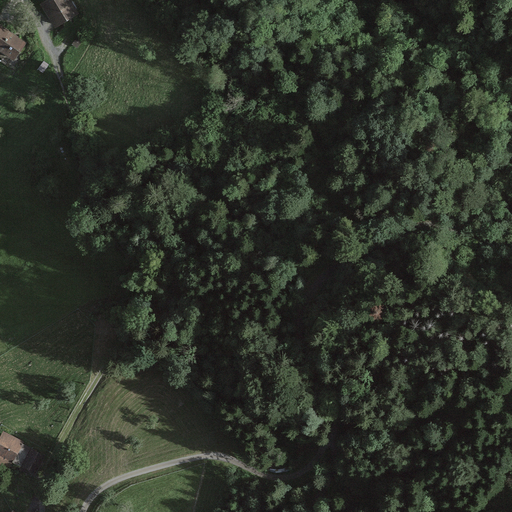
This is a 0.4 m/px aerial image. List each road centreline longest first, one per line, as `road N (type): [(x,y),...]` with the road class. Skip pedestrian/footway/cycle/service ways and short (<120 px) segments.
road 1 (track): [(511,242),(424,223),(314,284),(301,306),(301,331),(334,433),(309,467),(280,476),(196,457),(115,480),(82,511)]
road 2 (track): [(21,0),(70,101),(94,205),(141,288),(137,313),(41,484)]
